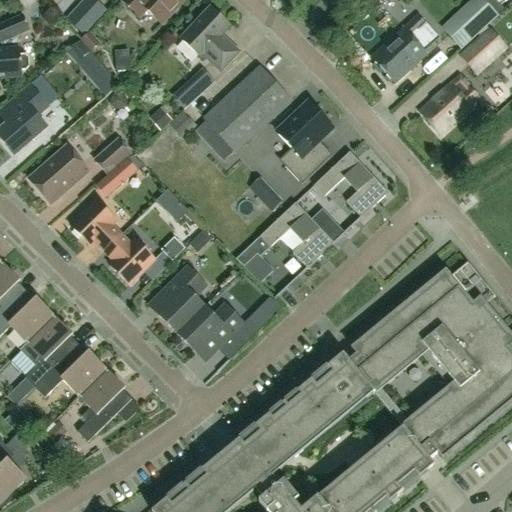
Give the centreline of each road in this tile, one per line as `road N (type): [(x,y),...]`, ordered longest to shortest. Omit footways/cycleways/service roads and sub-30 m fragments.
road 1 (residential): [(201,407),(433,196)]
road 2 (residential): [(201,407),(0,203)]
road 3 (residential): [(433,196),(281,26),(244,0)]
road 4 (residential): [(53,511),(201,407)]
road 5 (residential): [(511,287),(433,196)]
